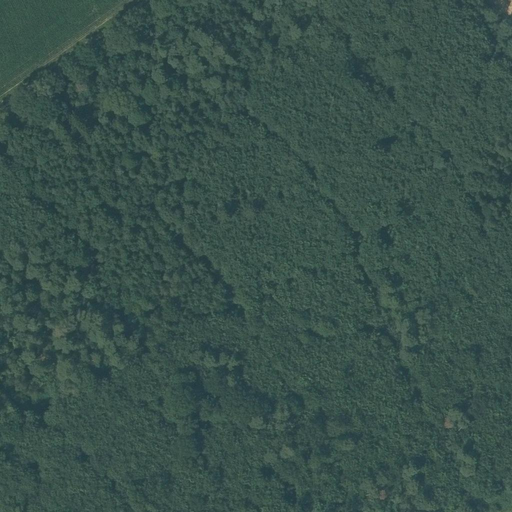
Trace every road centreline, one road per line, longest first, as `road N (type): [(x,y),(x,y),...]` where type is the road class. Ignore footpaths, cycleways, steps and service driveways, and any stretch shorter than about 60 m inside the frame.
road 1 (track): [(311,511),(0,147)]
road 2 (track): [(166,343),(511,163)]
road 3 (track): [(151,0),(0,107)]
